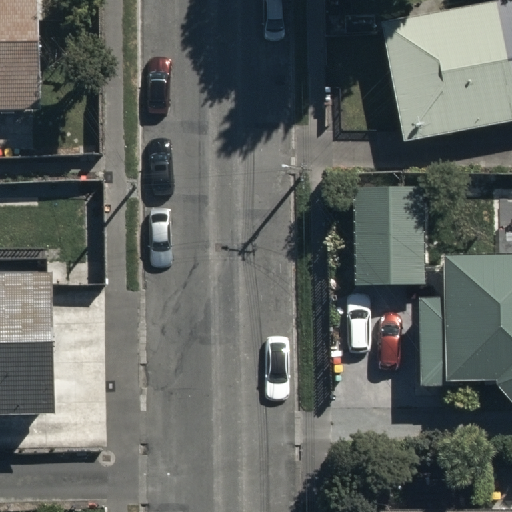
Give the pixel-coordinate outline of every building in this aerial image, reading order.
[(0,0),(0,112),(45,112),(43,0),(0,0)] [(511,0),(493,0),(380,22),(404,141),(511,120),(511,0)] [(426,280),(425,192),(353,192),(354,280),(426,280)] [(511,253),(449,253),(449,293),(425,293),(424,382),(498,383),(511,399),(511,398),(511,253)] [(0,274),(0,412),(59,411),(54,274),(0,274)]
